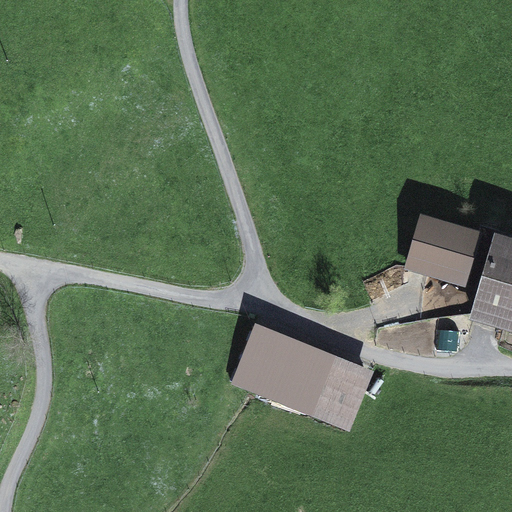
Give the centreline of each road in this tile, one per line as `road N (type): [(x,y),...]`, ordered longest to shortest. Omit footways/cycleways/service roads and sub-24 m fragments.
road 1 (unclassified): [(180,0),(194,79),(248,232),(253,288),(231,299),(203,299),(31,265)]
road 2 (unclassified): [(31,265),(43,397),(3,511)]
